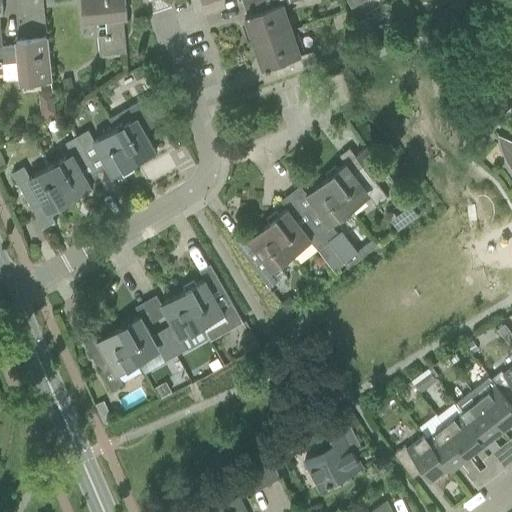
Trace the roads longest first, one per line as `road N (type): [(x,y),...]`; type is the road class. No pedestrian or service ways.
road 1 (residential): [(11,296),(187,197),(207,153)]
road 2 (tertiary): [(101,511),(11,296)]
road 3 (residential): [(207,153),(248,153),(284,141),(319,111),(307,77)]
road 4 (residential): [(207,153),(158,0)]
